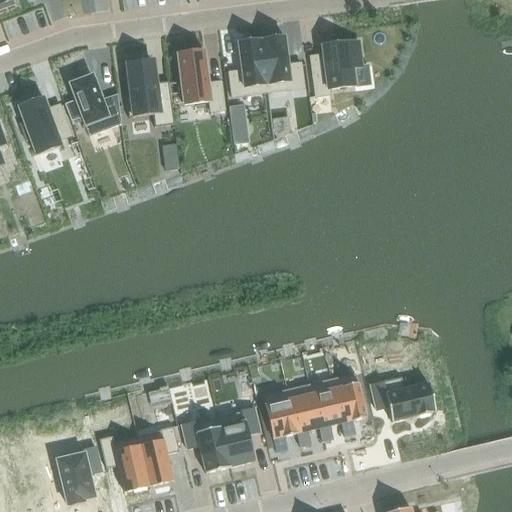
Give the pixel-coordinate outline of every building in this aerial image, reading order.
[(0,0),(0,11),(13,6),(12,2),(16,0),(0,0)] [(284,39),(260,42),(267,95),(304,90),(300,65),(288,67),(284,39)] [(241,73),(228,74),(231,99),(267,95),(260,42),(237,45),(241,73)] [(322,57),(309,58),(315,99),(329,97),(328,91),(354,88),(352,70),(362,68),(358,43),(321,48),(322,57)] [(203,53),(176,56),(183,107),(208,104),(210,114),(224,112),(220,83),(208,85),(203,53)] [(147,62),(125,65),(129,95),(125,96),(128,120),(152,117),(154,129),(173,127),(171,107),(168,83),(156,85),(156,84),(153,61),(147,62)] [(75,102),(64,106),(70,123),(81,119),(89,138),(121,126),(117,96),(101,102),(92,78),(69,86),(75,102)] [(43,100),(17,109),(23,125),(20,126),(26,143),(29,141),(35,157),(61,148),(59,142),(71,138),(59,107),(47,111),(43,100)] [(242,108),(229,110),(230,122),(244,120),(242,108)] [(176,146),(161,147),(165,172),(179,170),(176,146)] [(355,375),(330,381),(340,425),(343,438),(355,436),(351,423),(365,419),(355,375)] [(400,379),(369,387),(375,413),(387,410),(391,424),(419,417),(428,415),(434,414),(428,385),(403,391),(400,379)] [(330,381),(308,387),(318,431),(321,444),(333,441),(329,428),(340,425),(330,381)] [(308,387),(285,392),(296,436),(299,449),(310,446),(307,433),(318,431),(308,387)] [(159,393),(163,407),(170,405),(166,389),(159,391),(159,393)] [(285,392),(262,397),(276,454),(287,452),(284,439),(296,436),(285,392)] [(267,450),(274,448),(262,397),(255,399),(267,450)] [(240,414),(217,420),(229,469),(253,464),(247,437),(259,435),(253,410),(240,413),(240,414)] [(194,424),(180,427),(186,452),(198,449),(205,475),(229,469),(217,420),(194,425),(194,424)] [(159,433),(136,439),(148,488),(173,483),(166,456),(179,454),(173,429),(159,432),(159,433)] [(112,438),(99,442),(106,471),(118,468),(124,494),(148,488),(136,439),(113,444),(112,438)] [(83,455),(58,462),(68,506),(93,499),(89,481),(101,478),(94,447),(81,451),(83,455)] [(0,508),(5,507),(5,511),(33,511),(38,511),(27,463),(0,470),(0,508)]
